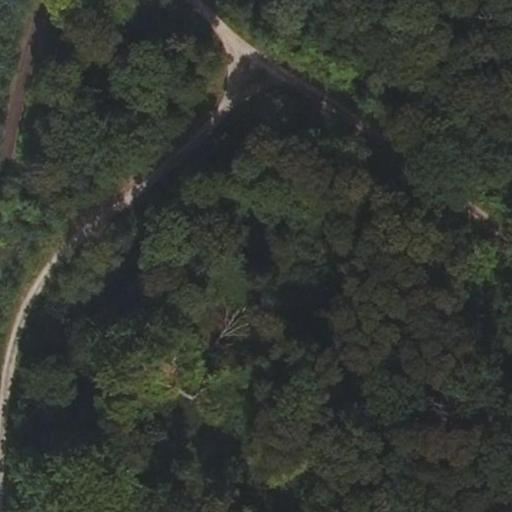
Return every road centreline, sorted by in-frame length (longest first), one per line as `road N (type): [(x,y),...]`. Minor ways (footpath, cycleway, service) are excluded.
road 1 (track): [(36,511),(52,296),(74,255),(179,152),(278,77)]
road 2 (track): [(203,0),(278,77),(511,248)]
